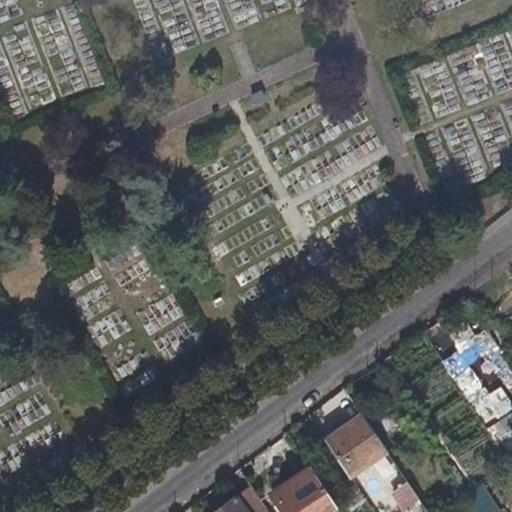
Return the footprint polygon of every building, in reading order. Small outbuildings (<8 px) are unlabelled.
[(484,388),(469,397),(483,420),(498,410),(484,388)] [(385,455),(360,419),(325,441),(330,450),(349,479),(385,455)] [(349,479),(330,450),(319,458),(329,474),(325,476),(348,511),(350,511),(365,503),(349,479)] [(328,511),(333,509),(308,469),(270,494),(281,511),(328,511)] [(457,511),(501,511),(479,483),(452,504),(457,511)] [(244,511),(234,498),(215,511),(244,511)]
